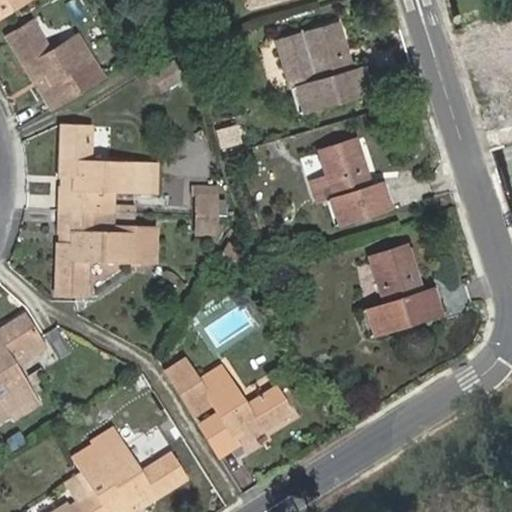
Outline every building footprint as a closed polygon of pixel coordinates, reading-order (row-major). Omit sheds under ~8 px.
[(0,0),(0,17),(28,0),(0,0)] [(50,111),(101,79),(74,37),(47,52),(29,24),(6,38),(32,82),(43,74),(51,86),(39,94),(50,111)] [(336,25),(276,41),(289,90),(290,90),(297,88),(304,113),(366,94),(358,68),(350,71),(338,75),(334,61),(345,57),(336,25)] [(511,25),(470,35),(485,95),(511,88),(511,25)] [(350,71),(345,57),(334,61),(338,75),(350,71)] [(174,65),(151,78),(160,94),(183,81),(174,65)] [(365,67),(358,68),(366,94),(372,93),(365,67)] [(43,74),(32,82),(39,94),(51,86),(43,74)] [(297,88),(290,90),(298,115),(304,113),(297,88)] [(90,130),(62,130),(61,179),(75,179),(75,192),(60,191),(59,213),(97,215),(112,215),(112,207),(113,194),(154,195),(155,166),(89,164),(90,130)] [(387,212),(379,185),(369,188),(360,191),(356,178),(365,175),(355,143),(320,154),(327,179),(333,200),(331,201),(339,227),(387,212)] [(369,188),(365,175),(356,178),(360,191),(369,188)] [(75,179),(61,179),(60,191),(75,192),(75,179)] [(327,179),(310,184),(316,202),(325,199),(334,229),(339,227),(331,201),(333,200),(327,179)] [(384,183),(379,185),(387,212),(393,210),(384,183)] [(217,189),(191,189),(191,197),(196,197),(196,217),(216,217),(217,189)] [(112,207),(112,215),(133,216),(133,207),(112,207)] [(85,300),(86,265),(154,265),(155,231),(134,231),(134,239),(96,237),(96,230),(97,215),(59,213),(58,237),(73,237),(73,250),(58,250),(57,299),(85,300)] [(112,215),(97,215),(96,230),(111,230),(112,219),(112,215)] [(196,217),(195,236),(216,236),(216,217),(196,217)] [(134,239),(134,231),(111,230),(96,230),(96,237),(134,239)] [(73,237),(58,237),(58,250),(73,250),(73,237)] [(226,242),(222,262),(239,265),(242,245),(226,242)] [(437,318),(428,291),(410,297),(406,283),(416,280),(405,247),(369,259),(384,304),(366,310),(375,337),(437,318)] [(435,289),(428,291),(437,318),(443,315),(435,289)] [(375,337),(366,310),(360,312),(369,339),(375,337)] [(0,424),(14,415),(37,400),(17,368),(11,359),(41,340),(26,318),(0,334),(0,424)] [(47,350),(41,340),(11,359),(17,368),(47,350)] [(251,440),(292,415),(277,390),(248,409),(223,370),(200,385),(188,365),(167,378),(194,422),(215,409),(220,418),(200,431),(219,461),(239,448),(232,435),(243,428),(251,440)] [(41,405),(37,400),(14,415),(18,420),(41,405)] [(239,448),(251,440),(243,428),(232,435),(239,448)] [(94,493),(106,511),(136,511),(129,500),(139,494),(147,506),(187,480),(172,457),(143,475),(118,436),(75,462),(94,493)] [(106,511),(94,493),(69,509),(67,506),(56,511),(106,511)] [(136,511),(137,511),(147,506),(139,494),(129,500),(136,511)]
